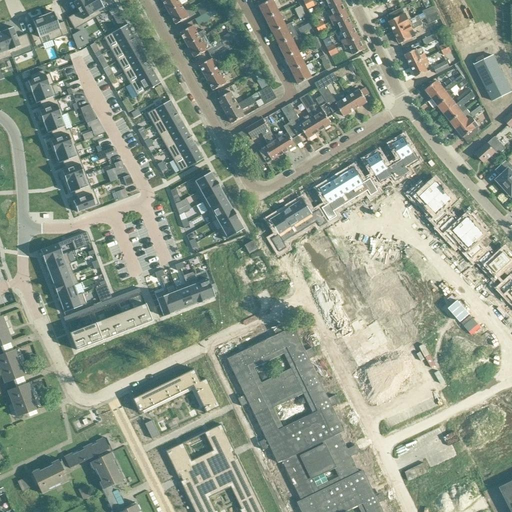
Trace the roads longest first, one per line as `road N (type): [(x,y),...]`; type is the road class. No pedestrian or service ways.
road 1 (residential): [(301,500),(494,406),(404,306),(246,383)]
road 2 (residential): [(221,136),(248,183),(264,191),(405,108)]
road 3 (residential): [(241,0),(290,90),(221,136)]
road 4 (residential): [(23,279),(17,148),(0,116)]
road 5 (residential): [(511,232),(405,108)]
road 6 (residential): [(143,0),(221,136)]
road 7 (residential): [(84,400),(73,392),(23,279)]
road 8 (residential): [(169,511),(111,391)]
road 9 (residential): [(301,500),(246,383)]
road 10 (residential): [(111,391),(223,337)]
road 11 (residential): [(405,108),(352,0)]
